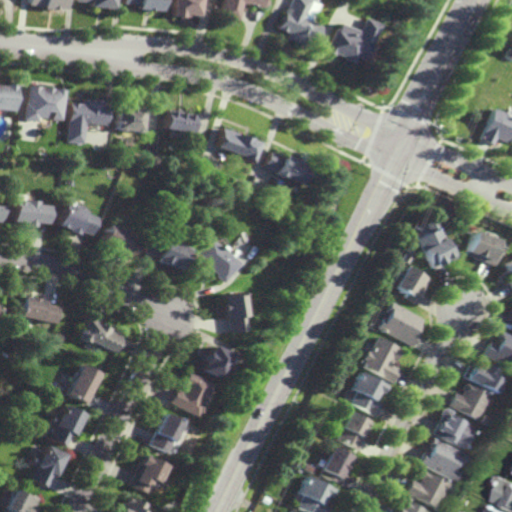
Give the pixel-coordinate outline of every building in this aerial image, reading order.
[(61,0),(61,8),(39,8),(38,4),(26,4),(25,0),(61,0)] [(74,0),(74,1),(88,3),(88,6),(112,9),(113,0),(74,0)] [(160,0),(160,10),(137,9),(137,5),(122,3),(122,0),(160,0)] [(200,0),(199,16),(184,14),(183,17),(172,16),(173,7),(172,7),(172,0),(200,0)] [(265,0),(266,2),(265,4),(263,7),(260,7),(242,4),(239,20),(221,16),(224,0),(265,0)] [(302,19),(319,26),(312,44),(307,42),(305,47),(286,39),(288,34),(276,29),(285,8),(287,9),(290,0),(306,0),(309,1),(302,19)] [(369,44),(373,45),(366,61),(355,57),(352,64),(342,60),(343,58),(333,54),(332,56),(323,52),(332,28),(335,29),(338,23),(357,31),(362,17),(377,23),(369,44)] [(511,56),(509,62),(502,58),(508,48),(511,50),(511,56)] [(0,84),(5,85),(5,83),(14,84),(12,110),(0,108),(0,84)] [(42,87),(42,86),(52,87),(52,89),(54,89),(54,88),(63,89),(60,120),(50,119),(51,111),(44,111),(43,117),(36,117),(36,120),(21,119),(23,103),(25,103),(27,84),(40,86),(40,87),(42,87)] [(94,99),(102,100),(102,106),(103,106),(108,106),(106,125),(87,123),(87,124),(85,124),(83,144),(66,142),(70,103),(82,104),(83,98),(94,99)] [(135,106),(135,107),(143,108),(141,131),(140,131),(140,132),(134,132),(134,130),(123,129),(123,131),(118,131),(118,129),(116,128),(118,106),(127,107),(127,105),(135,106)] [(510,119),(511,116),(511,135),(509,142),(503,139),(501,142),(492,138),(489,144),(476,138),(490,108),(503,114),(502,116),(510,119)] [(192,133),(165,128),(168,110),(195,115),(192,133)] [(246,138),(247,137),(251,138),(251,139),(258,142),(251,162),(241,159),(242,156),(239,155),(237,158),(228,154),(229,151),(216,146),(223,128),(239,134),(238,135),(246,138)] [(273,152),(274,152),(282,156),(283,154),(291,159),(292,158),(299,161),(298,162),(307,166),(297,185),(283,177),(282,178),(273,173),(273,172),(262,167),(270,151),(273,152)] [(32,204),(46,205),(44,223),(29,222),(29,226),(19,225),(19,222),(6,221),(8,200),(10,200),(10,201),(19,202),(19,199),(32,201),(32,204)] [(70,208),(71,204),(82,208),(80,213),(92,217),(86,235),(74,231),(72,234),(62,231),(63,229),(52,225),(60,204),(70,208)] [(445,249),(449,247),(453,255),(428,268),(412,238),(424,231),(420,223),(429,218),(445,249)] [(127,259),(116,254),(116,253),(96,243),(105,225),(136,240),(127,259)] [(490,266),(460,255),(469,231),(493,239),(493,241),(498,243),(490,266)] [(161,239),(162,237),(172,241),(171,243),(183,249),(173,270),(166,266),(165,267),(160,264),(160,266),(150,261),(152,257),(139,251),(148,233),(161,239)] [(234,263),(217,283),(210,277),(211,275),(197,262),(195,264),(187,257),(204,238),(234,263)] [(409,254),(404,250),(408,246),(412,250),(409,254)] [(405,263),(399,260),(402,254),(408,257),(405,263)] [(511,293),(510,295),(503,283),(509,280),(505,271),(503,272),(498,264),(511,257),(511,293)] [(425,279),(411,304),(400,298),(402,294),(390,287),(394,279),(390,276),(395,267),(399,270),(402,266),(425,279)] [(241,330),(223,333),(221,319),(218,320),(217,312),(216,312),(215,304),(216,304),(215,296),(236,293),(241,330)] [(24,298),(24,297),(33,299),(33,300),(40,301),(40,304),(52,307),(49,324),(14,317),(17,297),(24,298)] [(414,327),(416,328),(414,333),(415,333),(408,347),(371,328),(376,318),(379,319),(383,313),(380,312),(385,302),(419,318),(414,327)] [(91,323),(102,329),(103,327),(117,334),(108,353),(84,341),(83,343),(73,338),(82,319),(91,323)] [(511,365),(510,369),(482,355),(488,342),(495,345),(499,338),(497,337),(499,332),(511,338),(511,365)] [(390,361),(388,360),(386,366),(395,370),(388,383),(378,378),(357,367),(360,360),(357,359),(361,351),(364,353),(372,337),(397,349),(390,361)] [(224,355),(212,379),(194,371),(197,364),(196,363),(201,353),(203,353),(206,346),(224,355)] [(498,372),(493,382),(498,385),(494,394),(461,378),(467,365),(475,369),(480,358),(486,361),(484,365),(498,372)] [(82,407),(60,396),(76,365),(97,376),(82,407)] [(371,416),(345,404),(350,393),(344,390),(352,372),(380,385),(372,402),(377,404),(371,416)] [(202,397),(198,395),(194,404),(198,406),(195,414),(193,413),(191,417),(161,403),(168,389),(174,392),(177,386),(175,386),(181,373),(207,386),(202,397)] [(476,421),(446,406),(452,393),(459,396),(462,390),(460,389),(463,383),(488,396),(476,421)] [(67,437),(65,436),(60,448),(50,445),(43,439),(49,428),(43,425),(48,416),(53,418),(59,406),(77,416),(67,437)] [(460,450),(431,434),(440,416),(439,415),(443,408),(451,412),(450,415),(472,427),(460,450)] [(352,451),(331,441),(337,430),(335,429),(344,411),(367,423),(352,451)] [(160,454),(142,446),(157,415),(174,423),(160,454)] [(487,425),(481,422),(485,415),(491,417),(487,425)] [(466,456),(461,466),(454,462),(446,479),(416,464),(422,451),(426,453),(429,447),(427,446),(431,439),(466,456)] [(335,486),(315,476),(316,472),(314,471),(327,447),(349,458),(335,486)] [(48,479),(45,477),(39,489),(22,481),(27,469),(27,468),(23,466),(27,457),(33,460),(38,448),(57,457),(48,479)] [(156,491),(143,484),(141,488),(144,490),(141,496),(123,486),(138,456),(160,468),(154,479),(161,482),(156,491)] [(441,493),(434,509),(401,494),(408,481),(416,485),(419,479),(417,478),(420,471),(451,486),(446,496),(441,493)] [(319,506),(323,509),(321,511),(299,511),(294,509),(300,497),(294,494),(303,477),(327,490),(319,506)] [(511,483),(511,511),(492,504),(501,479),(511,483)] [(30,511),(0,511),(0,507),(7,491),(30,501),(27,507),(32,509),(30,511)] [(391,511),(395,505),(395,503),(394,502),(397,497),(400,496),(407,500),(406,502),(423,511),(391,511)] [(142,508),(140,511),(113,511),(117,505),(119,506),(123,499),(142,508)]
